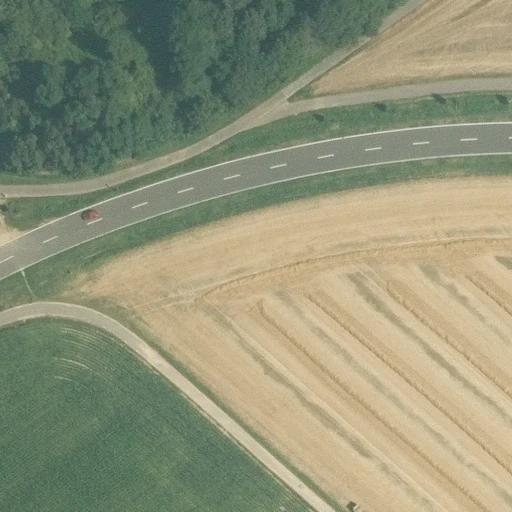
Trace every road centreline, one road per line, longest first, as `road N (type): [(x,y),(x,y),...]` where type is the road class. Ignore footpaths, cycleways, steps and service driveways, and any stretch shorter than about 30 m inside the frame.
road 1 (secondary): [(0,266),(135,203),(255,168),(354,149),(511,136)]
road 2 (track): [(417,0),(205,146),(123,179),(0,191)]
road 3 (track): [(511,86),(453,87),(205,146)]
road 4 (track): [(112,327),(324,511)]
